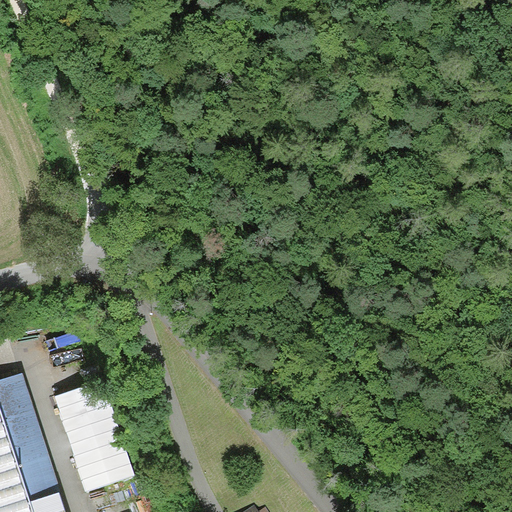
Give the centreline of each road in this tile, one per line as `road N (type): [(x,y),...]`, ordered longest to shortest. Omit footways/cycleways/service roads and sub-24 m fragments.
road 1 (residential): [(334,511),(182,326),(141,300)]
road 2 (track): [(95,268),(97,229),(84,176),(14,0)]
road 3 (residential): [(141,300),(140,327),(178,449),(210,511)]
road 4 (residential): [(141,300),(95,268),(60,266),(0,280)]
